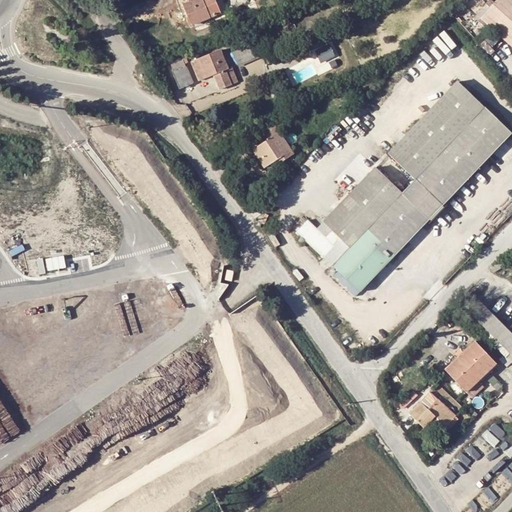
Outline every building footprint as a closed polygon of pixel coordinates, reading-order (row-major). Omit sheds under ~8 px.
[(194,21),(222,9),(218,0),(186,0),(185,1),(194,21)] [(511,0),(493,0),(480,15),(511,43),(511,0)] [(211,67),(217,82),(229,77),(223,62),(226,61),(219,43),(190,55),(197,73),(211,67)] [(317,47),(321,61),(337,57),(333,43),(317,47)] [(249,46),(234,51),(239,65),(254,60),(249,46)] [(178,82),(191,77),(183,57),(186,56),(184,53),(171,58),(173,65),(172,65),(178,82)] [(230,60),(226,61),(223,62),(229,77),(235,75),(230,60)] [(387,148),(414,175),(484,103),(457,75),(387,148)] [(414,175),(441,200),(510,129),(484,103),(414,175)] [(282,150),(284,154),(292,148),(273,117),(260,124),(265,134),(251,143),(263,162),(272,156),(282,150)] [(331,259),(401,188),(375,162),(322,216),(312,207),(295,225),(331,259)] [(441,200),(414,175),(401,188),(428,213),(441,200)] [(358,285),(428,213),(401,188),(331,259),(358,285)] [(226,270),(224,281),(231,282),(234,272),(226,270)] [(511,348),(511,328),(475,294),(465,305),(511,348)] [(445,370),(466,392),(477,382),(496,364),(475,342),(445,370)] [(356,355),(358,360),(366,357),(364,352),(356,355)] [(466,392),(471,398),(482,388),(477,382),(466,392)] [(453,408),(439,395),(429,405),(434,410),(444,418),(453,408)] [(423,421),(434,410),(429,405),(421,397),(410,409),(423,421)] [(497,421),(483,434),(494,446),(508,434),(497,421)]
